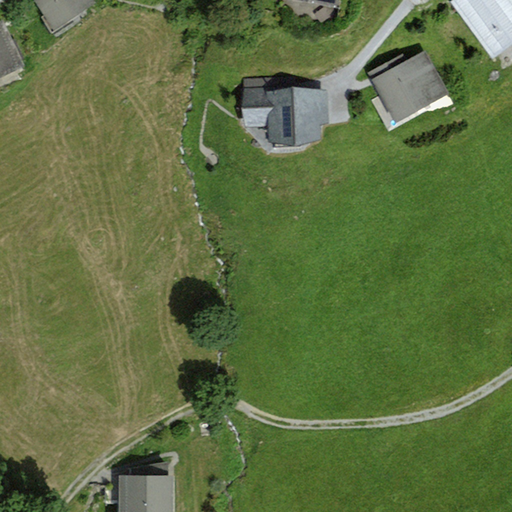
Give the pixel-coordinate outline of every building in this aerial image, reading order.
[(40,0),(52,20),(86,2),(85,0),(40,0)] [(511,41),(511,5),(508,0),(457,0),(454,3),(493,55),(511,41)] [(0,70),(18,62),(1,26),(0,27),(0,70)] [(441,91),(423,58),(404,69),(399,60),(380,70),(385,79),(378,82),(385,94),(374,100),(385,121),(426,99),(441,91)] [(246,92),(248,125),(253,125),(273,124),(274,148),(301,147),(300,137),(315,136),(314,111),(324,111),(324,94),(294,95),(293,90),(246,92)] [(426,99),(385,121),(374,100),(371,101),(388,132),(431,108),(426,99)] [(124,494),(123,511),(166,511),(167,479),(166,480),(166,466),(152,466),(152,470),(152,479),(130,480),(124,480),(124,494)] [(130,480),(152,479),(152,470),(130,470),(130,480)] [(123,511),(124,494),(104,494),(104,502),(116,502),(116,511),(123,511)]
